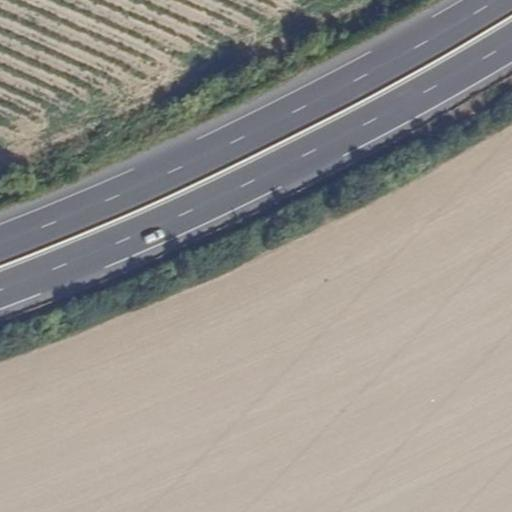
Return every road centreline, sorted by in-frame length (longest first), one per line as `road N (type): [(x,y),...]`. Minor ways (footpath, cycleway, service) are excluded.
road 1 (trunk): [(0,288),(386,111),(511,36)]
road 2 (trunk): [(493,0),(370,74),(0,241)]
